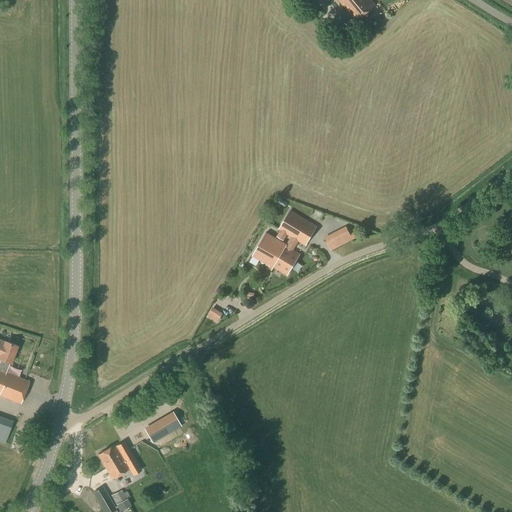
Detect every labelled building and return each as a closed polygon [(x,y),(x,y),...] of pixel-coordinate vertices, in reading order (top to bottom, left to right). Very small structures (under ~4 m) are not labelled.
[(338,0),(356,21),(375,6),(370,0),(338,0)] [(305,246),(317,227),(290,211),(279,230),(280,231),(277,237),(284,241),(287,235),(305,246)] [(331,251),(353,240),(346,228),(325,239),(331,251)] [(287,276),(300,254),(286,246),(286,245),(266,233),(252,256),(273,268),(287,276)] [(213,320),(217,323),(221,317),(217,314),(213,320)] [(11,363),(17,346),(0,339),(0,359),(1,359),(0,360),(0,395),(21,404),(29,381),(6,373),(9,363),(11,363)] [(153,443),(168,435),(161,423),(153,428),(156,434),(150,437),(153,443)] [(112,479),(128,470),(114,446),(98,455),(112,479)] [(104,511),(109,511),(116,508),(107,494),(102,486),(93,492),(97,500),(104,511)] [(122,490),(111,496),(116,504),(127,499),(122,490)]
